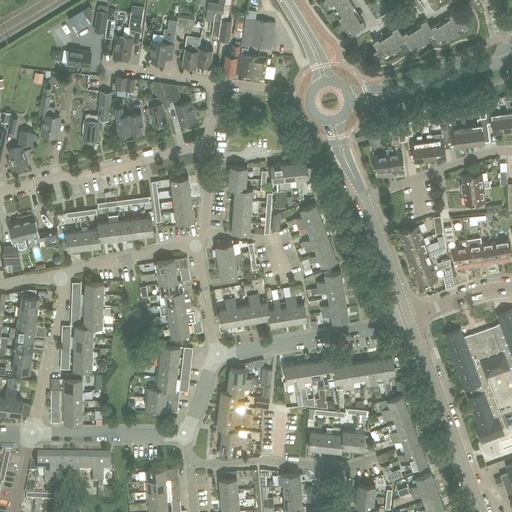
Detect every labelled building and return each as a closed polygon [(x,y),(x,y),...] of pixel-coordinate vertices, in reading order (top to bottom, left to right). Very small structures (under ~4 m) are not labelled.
[(352,1),(351,0),(328,0),(335,11),(352,1)] [(376,17),(389,10),(382,0),(371,0),(367,3),(376,17)] [(206,12),(216,13),(215,14),(212,35),(219,37),(222,14),(223,14),(224,4),(208,1),(206,12)] [(343,23),(359,12),(352,1),(335,11),(343,23)] [(132,4),(131,17),(142,18),(144,6),(132,4)] [(90,5),(83,9),(89,20),(90,21),(92,8),(90,5)] [(83,9),(72,16),(78,26),(89,20),(83,9)] [(98,10),(96,22),(106,24),(108,11),(98,10)] [(453,35),(468,25),(463,17),(459,19),(454,11),(443,19),(453,35)] [(366,24),(359,12),(343,23),(350,34),(366,24)] [(176,28),(176,29),(175,36),(183,37),(184,30),(191,31),(193,17),(178,15),(176,28)] [(139,41),(142,18),(131,17),(128,36),(117,34),(114,54),(117,55),(119,57),(124,58),(126,56),(129,57),(132,40),(139,41)] [(272,47),(276,21),(253,18),(249,44),(272,47)] [(435,35),(431,26),(426,18),(414,26),(424,42),(435,35)] [(232,20),(223,19),(220,39),(229,40),(232,20)] [(453,35),(443,19),(431,26),(435,35),(440,43),(453,35)] [(385,33),(395,49),(406,42),(402,33),(397,25),(385,33)] [(175,36),(176,29),(176,28),(164,26),(162,40),(152,39),(150,53),(149,53),(149,56),(150,56),(149,58),(164,60),(165,55),(172,56),(175,36)] [(424,42),(414,26),(402,33),(406,42),(411,50),(424,42)] [(395,49),(385,33),(372,40),(377,48),(374,50),(379,59),(395,49)] [(235,43),(233,43),(231,55),(225,54),(222,70),(236,72),(240,44),(240,41),(235,40),(235,43)] [(183,64),(197,66),(199,46),(200,46),(200,44),(186,42),(183,64)] [(214,48),(200,46),(199,46),(197,66),(211,68),(211,65),(214,48)] [(264,76),(267,56),(247,53),(248,47),(242,46),(238,72),(264,76)] [(91,51),(70,48),(68,63),(89,66),(91,51)] [(268,63),(266,71),(273,73),(274,64),(268,63)] [(45,73),(36,72),(35,82),(43,84),(45,73)] [(115,87),(126,89),(128,77),(117,75),(115,87)] [(135,78),(128,77),(126,89),(133,90),(135,78)] [(167,102),(175,99),(171,83),(161,82),(167,102)] [(60,116),(53,115),(55,106),(48,105),(50,95),(49,95),(50,87),(43,86),(39,111),(40,111),(41,113),(43,113),(45,112),(47,112),(46,114),(44,114),(41,133),(57,136),(60,116)] [(153,125),(167,121),(164,107),(167,107),(162,87),(156,89),(159,102),(148,105),(153,125)] [(83,138),(97,139),(99,117),(108,118),(111,91),(101,90),(99,113),(86,112),(83,138)] [(181,123),(196,119),(191,99),(175,104),(181,123)] [(501,111),(503,131),(511,129),(511,122),(510,106),(509,100),(505,100),(507,110),(501,111)] [(135,103),(136,107),(128,108),(129,112),(131,131),(133,131),(133,134),(144,132),(141,102),(135,103)] [(486,118),(487,123),(492,122),(493,132),(503,131),(501,111),(491,112),(490,102),(484,103),(486,118)] [(129,112),(123,113),(122,104),(116,105),(119,132),(131,131),(129,112)] [(462,125),(465,145),(475,143),(472,124),(466,125),(465,115),(461,115),(462,125)] [(18,117),(11,116),(7,130),(14,132),(18,117)] [(483,132),(488,131),(487,123),(486,118),(478,119),(478,123),(472,124),(475,143),(485,142),(483,132)] [(447,126),(447,128),(448,138),(454,137),(455,146),(465,145),(462,125),(456,126),(456,120),(446,122),(447,126)] [(411,121),(404,122),(406,136),(413,135),(411,121)] [(407,140),(406,136),(404,122),(397,124),(399,141),(407,140)] [(432,138),(435,158),(446,156),(444,141),(449,141),(448,138),(447,128),(441,129),(442,137),(432,138)] [(384,129),(370,133),(372,139),(385,135),(384,129)] [(33,143),(35,132),(20,130),(18,146),(8,149),(13,167),(28,163),(24,148),(27,147),(28,143),(33,143)] [(422,139),(425,159),(435,158),(432,138),(431,134),(427,134),(428,139),(422,139)] [(412,141),(415,160),(425,159),(422,139),(422,135),(417,135),(418,140),(412,141)] [(388,153),(390,173),(405,171),(402,151),(393,152),(392,147),(387,148),(388,153)] [(390,173),(388,153),(373,155),(376,175),(390,173)] [(307,160),(295,161),(296,178),(297,186),(298,186),(300,199),(304,198),(301,177),(309,176),(307,160)] [(285,188),(290,187),(289,178),(296,178),(295,161),(283,163),(285,188)] [(284,188),(285,188),(283,163),(270,164),(272,181),(276,180),(276,188),(275,191),(276,201),(275,201),(276,207),(286,206),(284,188)] [(230,165),(229,176),(246,177),(247,166),(230,165)] [(464,189),(484,187),(490,186),(490,180),(484,181),(483,172),(463,175),(464,189)] [(172,189),(190,187),(188,176),(171,178),(172,189)] [(246,188),(246,177),(229,176),(228,187),(235,187),(246,188)] [(174,200),(191,198),(190,187),(172,189),(174,200)] [(253,188),(246,188),(235,187),(234,198),(252,199),(253,188)] [(466,203),(486,201),(484,187),(464,189),(466,203)] [(191,198),(174,200),(175,211),(193,208),(191,198)] [(233,209),(251,210),(252,199),(234,198),(233,209)] [(288,226),(296,223),(320,214),(316,202),(300,208),(303,215),(287,221),(288,226)] [(486,205),(487,212),(503,211),(502,204),(486,205)] [(177,221),(194,219),(193,208),(175,211),(177,221)] [(250,221),(251,210),(233,209),(233,220),(250,221)] [(324,225),(320,214),(296,223),(298,228),(306,224),(309,231),(324,225)] [(141,217),(143,234),(154,233),(151,215),(141,217)] [(434,216),(435,228),(436,233),(443,232),(441,215),(434,216)] [(478,219),(477,215),(470,216),(470,224),(478,224),(478,219)] [(38,239),(37,235),(39,235),(35,217),(20,221),(23,232),(25,231),(27,238),(29,243),(37,240),(38,239)] [(130,218),(132,236),(143,234),(141,217),(130,218)] [(119,219),(121,237),(132,236),(130,218),(119,219)] [(121,239),(121,237),(119,219),(108,221),(111,238),(114,238),(115,240),(121,239)] [(250,232),(250,221),(233,220),(232,231),(250,232)] [(23,232),(20,221),(9,224),(13,241),(13,245),(4,246),(5,263),(20,262),(20,256),(18,256),(18,247),(29,244),(29,243),(27,238),(25,231),(23,232)] [(100,240),(111,238),(108,221),(97,222),(98,228),(100,240)] [(400,231),(405,244),(423,237),(419,224),(400,231)] [(304,245),(328,237),(324,225),(309,231),(311,238),(303,241),(304,245)] [(445,226),(447,240),(454,239),(452,225),(445,226)] [(87,229),(90,246),(101,245),(100,240),(98,228),(87,229)] [(77,230),(79,248),(90,246),(87,229),(77,230)] [(46,246),(59,244),(57,230),(49,231),(51,239),(45,240),(46,246)] [(79,248),(77,230),(66,232),(68,249),(79,248)] [(309,257),(333,248),(328,237),(304,245),(306,250),(315,247),(317,253),(308,256),(309,257)] [(410,258),(428,251),(427,246),(423,237),(405,244),(410,258)] [(444,237),(440,238),(440,241),(427,246),(428,251),(433,249),(441,246),(442,245),(445,245),(444,237)] [(484,262),(481,243),(481,237),(466,239),(470,265),(484,262)] [(495,241),(498,260),(511,258),(511,254),(510,238),(495,241)] [(470,265),(466,239),(460,240),(460,246),(453,247),(456,267),(470,265)] [(481,243),(484,262),(498,260),(495,241),(481,243)] [(218,256),(235,253),(233,242),(216,245),(218,256)] [(441,246),(433,249),(435,255),(443,252),(441,246)] [(321,265),(337,259),(333,248),(309,257),(310,262),(319,258),(321,265)] [(433,249),(428,251),(410,258),(414,271),(433,264),(431,257),(435,255),(433,249)] [(220,267),(237,264),(235,253),(218,256),(220,267)] [(180,264),(179,262),(179,258),(156,261),(158,272),(176,269),(175,264),(180,264)] [(446,274),(452,272),(450,258),(442,261),(442,260),(433,264),(414,271),(419,285),(438,278),(435,270),(444,266),(446,274)] [(221,278),(239,275),(237,264),(220,267),(221,278)] [(306,272),(314,269),(312,264),(304,266),(306,272)] [(158,272),(159,283),(177,280),(176,269),(158,272)] [(317,282),(318,287),(343,283),(341,270),(325,273),(326,280),(317,282)] [(183,284),(182,279),(177,280),(159,283),(161,294),(166,293),(179,291),(179,290),(178,286),(183,286),(183,284)] [(103,293),(104,282),(86,282),(85,292),(103,293)] [(319,292),(327,290),(329,297),(345,294),(343,283),(318,287),(311,288),(312,293),(319,292)] [(22,289),(20,305),(38,307),(39,296),(35,296),(36,289),(29,288),(22,289)] [(166,293),(167,303),(185,300),(185,297),(188,297),(188,296),(188,294),(197,293),(196,288),(179,290),(179,291),(166,293)] [(103,304),(103,293),(85,292),(85,303),(103,304)] [(253,294),(258,319),(269,317),(270,317),(268,309),(269,309),(267,301),(260,302),(259,293),(253,294)] [(243,305),(246,321),(258,319),(253,294),(249,295),(250,304),(243,305)] [(322,310),(347,306),(345,294),(329,297),(330,304),(321,305),(322,310)] [(291,296),(295,321),(307,319),(304,303),(297,304),(295,295),(291,296)] [(280,307),(283,323),(295,321),(291,296),(286,297),(287,306),(280,307)] [(230,298),(234,323),(246,321),(243,305),(236,306),(235,297),(230,298)] [(234,323),(230,298),(225,299),(227,308),(219,309),(222,325),(234,323)] [(271,325),(283,323),(280,307),(279,298),(274,299),(275,308),(269,309),(268,309),(270,317),(269,317),(271,325)] [(198,299),(185,300),(167,303),(159,304),(161,315),(169,314),(187,311),(186,307),(190,306),(190,305),(199,303),(198,299)] [(85,314),(102,315),(103,304),(85,303),(85,314)] [(20,305),(19,316),(37,318),(38,307),(20,305)] [(332,320),(349,318),(347,306),(322,310),(323,316),(331,314),(332,320)] [(511,308),(497,314),(501,322),(464,336),(460,327),(444,333),(464,388),(470,386),(473,395),(468,397),(478,424),(475,425),(481,441),(504,433),(502,427),(506,426),(487,375),(509,367),(511,365),(511,308)] [(187,311),(169,314),(170,325),(188,322),(187,317),(200,315),(199,309),(187,311)] [(102,326),(102,315),(85,314),(84,325),(93,325),(102,326)] [(116,318),(116,315),(106,315),(106,324),(122,324),(122,318),(116,318)] [(18,326),(36,329),(37,318),(19,316),(18,326)] [(172,335),(190,333),(188,322),(170,325),(172,335)] [(84,325),(78,324),(78,325),(75,325),(75,335),(93,336),(93,325),(84,325)] [(18,326),(17,337),(34,339),(36,329),(18,326)] [(93,347),(93,336),(75,335),(74,346),(93,347)] [(17,337),(15,348),(33,350),(34,339),(17,337)] [(162,343),(161,354),(179,356),(180,346),(162,343)] [(74,357),(92,358),(93,347),(74,346),(74,357)] [(15,348),(14,359),(32,361),(33,350),(15,348)] [(177,367),(179,356),(161,354),(159,365),(177,367)] [(393,356),(381,358),(384,374),(383,374),(384,383),(390,382),(388,373),(396,372),(397,381),(407,379),(403,366),(395,368),(393,356)] [(92,369),(92,358),(74,357),(73,368),(92,369)] [(320,360),(324,385),(329,384),(327,375),(335,373),(334,366),(332,358),(320,360)] [(369,360),(373,385),(378,384),(376,375),(383,374),(384,374),(381,358),(369,360)] [(31,372),(32,361),(14,359),(13,370),(31,372)] [(324,385),(320,360),(308,362),(311,381),(312,384),(318,383),(319,389),(325,388),(324,385)] [(357,362),(360,378),(366,376),(368,385),(373,385),(369,360),(357,362)] [(311,381),(308,362),(297,364),(300,388),(305,388),(305,382),(311,381)] [(345,364),(349,388),(354,388),(353,379),(360,378),(357,362),(345,364)] [(300,388),(297,364),(284,366),(287,381),(294,380),(295,389),(300,388)] [(334,366),(335,373),(336,381),(343,380),(344,389),(349,388),(345,364),(334,366)] [(177,367),(159,365),(158,376),(176,378),(177,367)] [(258,377),(246,375),(247,369),(230,367),(229,379),(254,383),(258,383),(258,377)] [(271,384),(272,369),(263,368),(261,383),(271,384)] [(64,373),(64,378),(64,383),(60,383),(60,378),(51,378),(51,389),(64,389),(82,389),(82,373),(64,373)] [(175,389),(176,378),(158,376),(157,386),(167,388),(171,389),(175,389)] [(253,387),(254,383),(229,379),(227,391),(238,392),(237,393),(244,393),(244,386),(253,387)] [(148,397),(166,399),(167,388),(157,386),(149,385),(148,397)] [(269,396),(271,385),(263,385),(262,395),(269,396)] [(0,412),(9,413),(12,388),(7,387),(6,396),(0,395),(0,412)] [(21,415),(23,398),(16,397),(17,389),(12,388),(9,413),(21,415)] [(82,400),(82,389),(64,389),(64,400),(82,400)] [(237,400),(237,393),(238,392),(227,391),(221,390),(220,402),(236,405),(249,406),(249,401),(237,400)] [(383,414),(407,405),(403,394),(387,400),(390,406),(381,409),(383,414)] [(257,395),(256,401),(255,407),(268,408),(269,397),(257,395)] [(165,410),(166,399),(148,397),(146,407),(165,410)] [(82,400),(64,400),(64,410),(82,411),(82,400)] [(235,411),(236,405),(220,402),(218,415),(252,419),(253,413),(235,411)] [(407,405),(383,414),(385,419),(393,416),(396,422),(411,417),(407,405)] [(82,421),(82,411),(64,410),(64,421),(82,421)] [(217,427),(223,427),(233,428),(234,421),(251,423),(252,419),(218,415),(217,427)] [(411,417),(396,422),(398,429),(390,432),(391,437),(415,428),(411,417)] [(223,427),(221,439),(246,442),(247,437),(238,436),(239,429),(233,428),(223,427)] [(415,428),(391,437),(393,441),(402,438),(404,445),(419,439),(415,428)] [(342,447),(352,448),(354,430),(343,429),(343,433),(342,447)] [(309,447),(319,448),(321,431),(310,430),(309,447)] [(365,431),(354,430),(352,448),(363,449),(365,431)] [(332,432),(321,431),(319,448),(330,450),(332,432)] [(341,451),(342,447),(343,433),(332,432),(330,450),(341,451)] [(246,447),(246,442),(221,439),(220,451),(222,451),(221,459),(236,458),(237,446),(246,447)] [(419,439),(404,445),(407,451),(398,454),(399,459),(424,451),(419,439)] [(412,468),(428,462),(424,451),(399,459),(401,464),(410,461),(412,468)] [(45,481),(50,481),(50,456),(38,455),(38,471),(45,472),(45,481)] [(62,456),(50,456),(50,481),(55,481),(55,472),(62,472),(62,456)] [(69,481),(74,481),(74,456),(62,456),(62,472),(69,472),(69,481)] [(86,456),(74,456),(74,481),(79,481),(79,472),(86,472),(86,456)] [(98,456),(86,456),(86,472),(93,472),(93,481),(98,481),(98,456)] [(110,456),(98,456),(98,481),(103,481),(103,472),(110,472),(110,456)] [(511,461),(506,463),(508,470),(500,473),(508,496),(511,494),(511,461)] [(166,478),(170,478),(178,477),(178,467),(147,469),(147,480),(166,479),(166,478)] [(400,468),(386,473),(389,480),(403,475),(400,468)] [(411,491),(435,483),(431,471),(416,477),(418,483),(410,486),(411,491)] [(282,474),(283,485),(300,483),(299,472),(282,474)] [(220,490),(238,488),(237,477),(219,479),(220,490)] [(167,489),(166,479),(147,480),(148,491),(167,489)] [(284,495),(301,494),(300,483),(283,485),(284,495)] [(357,494),(375,496),(376,485),(358,483),(357,494)] [(424,500),(439,494),(435,483),(411,491),(413,496),(421,493),(424,500)] [(238,488),(220,490),(221,500),(239,499),(238,488)] [(148,491),(149,502),(167,500),(167,489),(148,491)] [(135,500),(148,500),(148,492),(135,492),(135,500)] [(285,506),(302,505),(301,494),(284,495),(285,506)] [(374,506),(375,496),(357,494),(356,505),(362,506),(362,505),(374,506)] [(419,511),(424,511),(444,505),(439,494),(424,500),(426,506),(418,509),(419,511)] [(239,499),(221,500),(222,511),(240,510),(239,499)] [(156,511),(168,511),(167,500),(149,502),(150,511),(156,511)]
